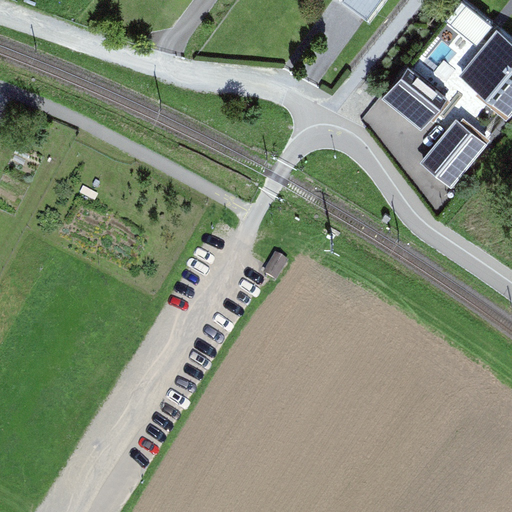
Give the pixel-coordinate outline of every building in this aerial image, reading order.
[(350,0),(370,15),(381,0),(350,0)] [(495,24),(465,0),(462,0),(383,99),(414,124),(495,24)] [(511,108),(511,40),(498,29),(460,77),(507,114),(511,108)] [(457,118),(421,161),(453,187),(488,144),(457,118)] [(268,278),(280,286),(294,263),(282,256),(268,278)]
